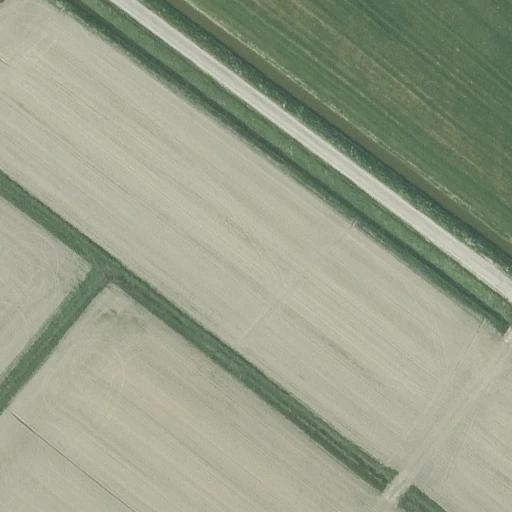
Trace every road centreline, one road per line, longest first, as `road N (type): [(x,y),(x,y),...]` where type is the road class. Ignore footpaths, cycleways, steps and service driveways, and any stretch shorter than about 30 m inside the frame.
road 1 (tertiary): [(511,289),(122,0)]
road 2 (track): [(511,341),(386,504)]
